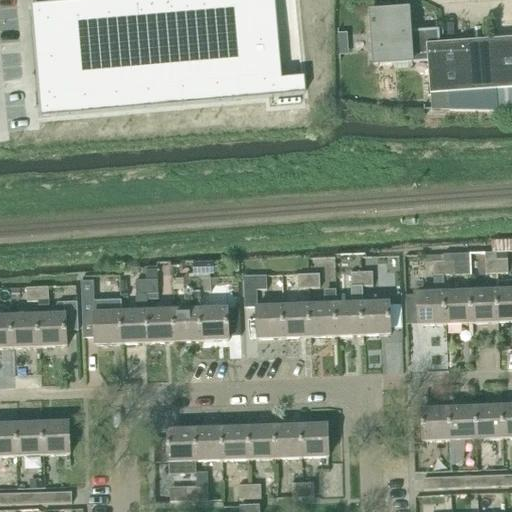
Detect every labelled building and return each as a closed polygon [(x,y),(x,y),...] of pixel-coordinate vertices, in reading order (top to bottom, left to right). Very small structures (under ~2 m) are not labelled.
[(269,0),(231,0),(34,18),(43,118),(306,95),(304,69),(276,72),(269,0)] [(407,12),(369,15),(373,67),(426,63),(425,47),(438,46),(437,32),(409,34),(407,12)] [(511,40),(438,46),(425,47),(426,63),(430,118),(501,121),(511,119),(511,40)] [(495,275),(494,256),(494,242),(468,243),(469,255),(469,276),(495,275)] [(443,256),(444,276),(453,276),(469,276),(469,255),(443,256)] [(422,268),(432,268),(432,277),(444,276),(443,256),(421,257),(422,268)] [(505,256),(494,256),(495,275),(505,274),(505,256)] [(193,276),(214,275),(213,263),(193,264),(193,276)] [(172,266),(173,276),(182,276),(181,266),(172,266)] [(146,296),(145,274),(145,270),(135,270),(136,296),(146,296)] [(145,274),(146,296),(147,296),(147,301),(158,301),(156,273),(145,274)] [(361,287),(361,274),(349,275),(350,288),(361,287)] [(371,274),(361,274),(361,287),(372,287),(371,274)] [(297,290),(308,290),(308,276),(296,276),(297,290)] [(308,276),(308,290),(318,290),(318,276),(308,276)] [(255,291),(265,291),(265,277),(254,278),(255,291)] [(445,294),(444,294),(444,277),(433,277),(434,294),(418,294),(419,327),(446,326),(445,294)] [(189,293),(200,293),(200,279),(189,279),(189,293)] [(200,279),(200,293),(211,293),(210,279),(200,279)] [(183,281),(172,282),(173,292),(184,292),(183,281)] [(94,282),(82,283),(84,339),(96,338),(96,346),(122,345),(121,314),(95,315),(94,282)] [(48,308),(48,302),(47,288),(36,289),(37,302),(38,309),(48,308)] [(336,337),(363,336),(362,304),(363,304),(362,288),(351,288),(351,304),(337,305),(335,305),(336,337)] [(27,303),(37,302),(36,289),(27,289),(27,303)] [(511,291),(498,292),(499,324),(511,323),(511,291)] [(310,338),(336,337),(335,305),(337,305),(336,292),(324,292),(324,305),(309,306),(310,338)] [(471,293),(472,325),(499,324),(498,292),(471,293)] [(446,326),(472,325),(471,293),(445,294),(446,326)] [(201,311),(200,294),(188,294),(189,311),(174,312),(175,343),(202,342),(201,311)] [(57,304),(53,315),(37,316),(39,348),(65,347),(64,331),(78,330),(77,303),(63,303),(57,304)] [(362,304),(363,336),(390,335),(389,303),(363,304),(362,304)] [(283,339),(310,338),(309,306),(282,307),(283,339)] [(256,340),(283,339),(282,307),(255,308),(256,340)] [(201,311),(202,342),(228,341),(227,310),(201,311)] [(174,312),(148,313),(149,344),(175,343),(174,312)] [(121,314),(122,345),(149,344),(148,313),(121,314)] [(12,349),(39,348),(37,316),(11,317),(12,349)] [(0,317),(0,349),(12,349),(11,317),(0,317)] [(511,409),(502,410),(503,442),(511,441),(511,409)] [(477,443),(503,442),(502,410),(476,411),(477,443)] [(424,444),(449,444),(451,443),(450,411),(423,412),(424,444)] [(476,411),(450,411),(451,443),(449,444),(450,467),(459,466),(464,462),(465,443),(477,443),(476,411)] [(42,425),(43,457),(69,457),(68,424),(42,425)] [(17,458),(43,457),(42,425),(16,426),(17,458)] [(0,458),(17,458),(16,426),(0,426),(0,458)] [(326,428),(301,429),(302,461),(327,460),(326,428)] [(302,461),(301,429),(274,430),(276,462),(302,461)] [(249,463),(276,462),(274,430),(248,431),(249,463)] [(223,464),(249,463),(248,431),(222,432),(223,464)] [(195,433),(196,465),(223,464),(222,432),(195,433)] [(169,466),(196,465),(195,433),(168,434),(169,466)] [(198,486),(207,486),(207,473),(197,473),(198,486)] [(489,490),(503,490),(502,478),(489,479),(489,490)] [(511,478),(502,478),(503,490),(511,489),(511,478)] [(196,489),(196,479),(185,480),(186,489),(196,489)] [(463,491),(476,490),(476,479),(462,480),(463,491)] [(476,479),(476,490),(489,490),(489,479),(476,479)] [(436,481),(436,492),(449,491),(449,480),(436,481)] [(449,480),(449,491),(463,491),(462,480),(449,480)] [(423,492),(436,492),(436,481),(422,481),(423,492)] [(303,500),(303,486),(292,487),(293,500),(303,500)] [(313,486),(303,486),(303,500),(313,499),(313,486)] [(240,502),(250,502),(250,488),(239,488),(240,502)] [(250,488),(250,502),(261,501),(260,488),(250,488)] [(197,490),(197,503),(207,502),(207,489),(197,490)] [(187,503),(197,503),(197,490),(187,490),(187,503)] [(277,490),(277,499),(286,499),(285,490),(277,490)] [(54,495),(54,506),(71,505),(71,494),(54,495)] [(21,506),(37,506),(37,495),(20,496),(21,506)] [(37,506),(54,506),(54,495),(37,495),(37,506)] [(4,507),(21,506),(20,496),(4,496),(4,507)]
